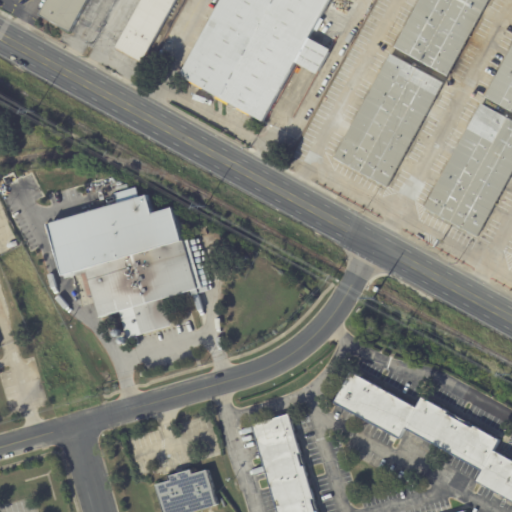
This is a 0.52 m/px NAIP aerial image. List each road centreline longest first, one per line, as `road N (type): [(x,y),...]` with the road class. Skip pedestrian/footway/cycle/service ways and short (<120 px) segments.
road 1 (secondary): [(0,34),(511,318)]
road 2 (residential): [(381,246),(326,321),(278,360),(0,451)]
